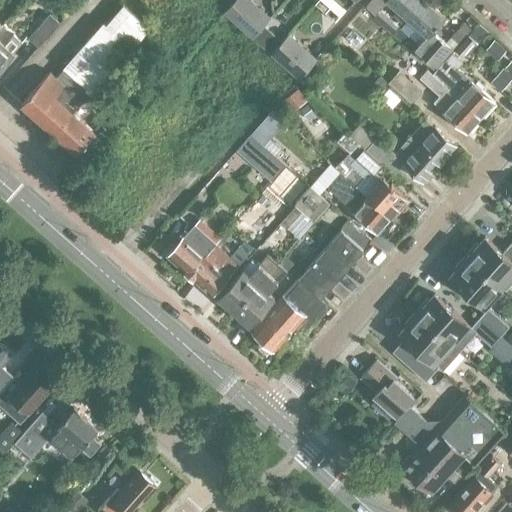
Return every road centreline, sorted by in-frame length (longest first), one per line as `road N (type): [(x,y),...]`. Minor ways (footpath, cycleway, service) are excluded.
road 1 (residential): [(265,416),(511,138)]
road 2 (residential): [(265,416),(33,210)]
road 3 (residential): [(0,284),(215,478)]
road 4 (residential): [(33,210),(195,28),(160,0)]
road 5 (residential): [(372,511),(265,416)]
